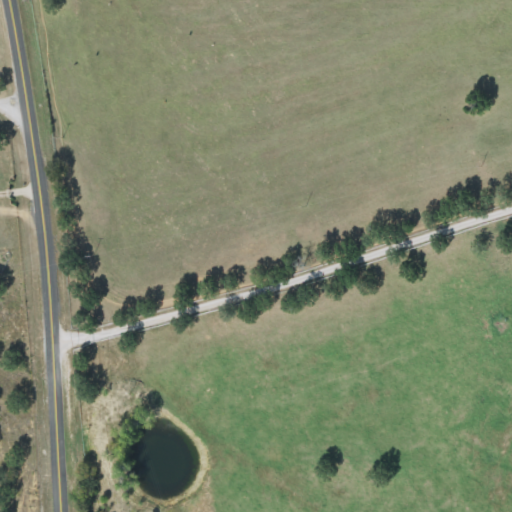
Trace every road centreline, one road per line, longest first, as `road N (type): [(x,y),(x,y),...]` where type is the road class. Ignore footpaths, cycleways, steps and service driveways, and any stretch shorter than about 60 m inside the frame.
road 1 (tertiary): [(9,0),(44,222),(61,511)]
road 2 (residential): [(53,334),(104,332),(206,305),(511,204)]
